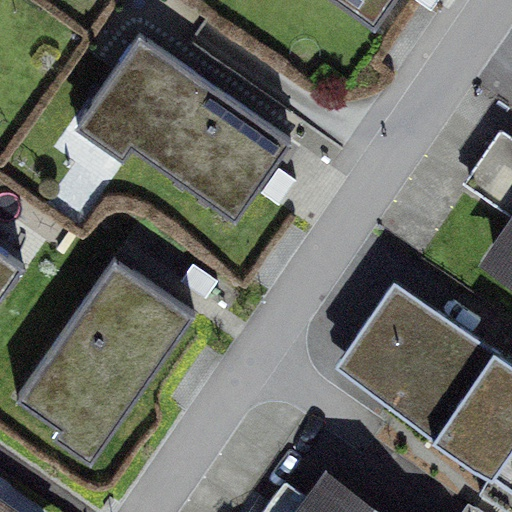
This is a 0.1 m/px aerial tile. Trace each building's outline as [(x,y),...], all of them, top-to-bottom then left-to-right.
[(338,0),(377,27),(395,0),(338,0)] [(141,32),(76,124),(124,158),(133,147),(236,219),(293,139),(141,32)] [(511,139),(505,135),(472,185),(511,212),(511,238),(497,260),(511,270),(511,139)] [(281,167),(262,193),(280,205),(299,180),(281,167)] [(0,301),(25,266),(0,248),(0,301)] [(117,257),(18,397),(62,428),(77,407),(112,432),(196,313),(117,257)] [(195,264),(182,281),(207,299),(220,282),(195,264)] [(511,357),(395,277),(347,347),(448,416),(434,437),(494,478),(511,451),(511,357)] [(371,511),(331,483),(310,511),(371,511)]
